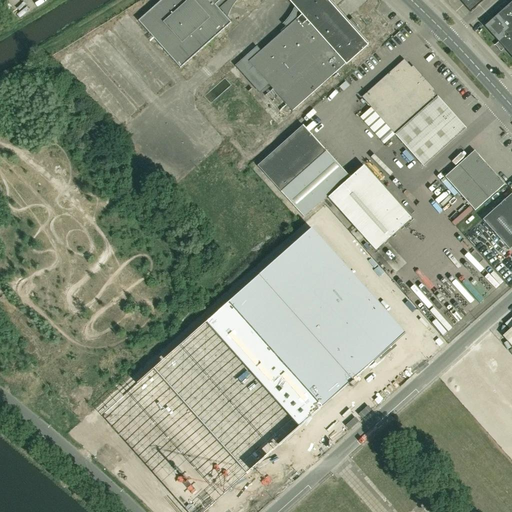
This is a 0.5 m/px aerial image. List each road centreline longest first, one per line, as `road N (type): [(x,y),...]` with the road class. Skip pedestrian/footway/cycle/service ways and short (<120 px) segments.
road 1 (unclassified): [(273,511),(511,296)]
road 2 (unclassified): [(132,511),(0,395)]
road 3 (secondary): [(511,107),(409,0)]
